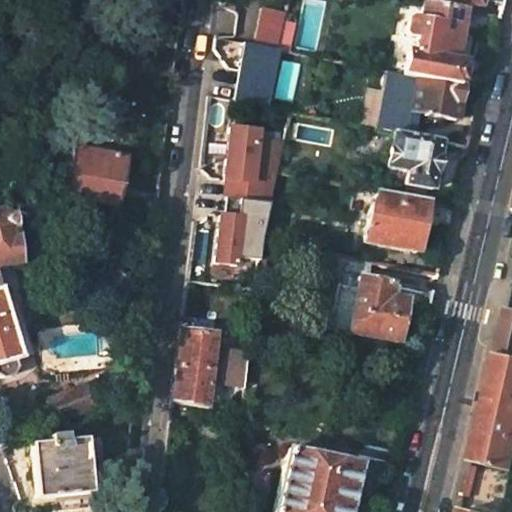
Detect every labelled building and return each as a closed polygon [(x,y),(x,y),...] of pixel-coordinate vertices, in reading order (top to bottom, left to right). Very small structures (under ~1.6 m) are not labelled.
[(429,0),(456,6),(479,11),(481,0),(429,0)] [(404,79),(416,82),(456,90),(460,69),(454,68),(460,33),(493,38),(498,21),(424,7),(420,26),(416,25),(409,28),(408,39),(410,43),(417,44),(413,61),(408,60),(404,79)] [(258,110),(271,53),(239,47),(226,104),(258,110)] [(455,125),(462,91),(456,90),(416,82),(409,116),(455,125)] [(267,207),(280,147),(255,144),(255,135),(228,131),(222,184),(239,186),(237,203),(267,207)] [(425,195),(436,145),(390,136),(382,174),(385,174),(382,187),(425,195)] [(69,142),(60,193),(95,199),(95,201),(113,204),(122,152),(69,142)] [(239,186),(222,184),(220,202),(237,203),(239,186)] [(451,212),(374,195),(370,213),(367,212),(360,247),(411,258),(418,226),(446,232),(451,212)] [(237,203),(220,202),(218,219),(234,222),(237,203)] [(267,207),(237,203),(234,222),(218,219),(212,267),(234,270),(235,263),(256,265),(260,241),(267,207)] [(1,204),(0,204),(0,261),(21,256),(17,234),(14,227),(12,209),(4,211),(1,204)] [(310,275),(338,281),(327,333),(392,345),(400,303),(392,302),(395,288),(364,282),(367,265),(313,253),(310,275)] [(0,292),(0,373),(1,374),(11,371),(16,364),(13,356),(19,354),(0,292)] [(511,461),(511,314),(507,314),(491,382),(472,467),(509,475),(511,461)] [(211,339),(179,334),(173,384),(171,405),(204,413),(208,373),(217,375),(219,361),(209,359),(211,339)] [(404,415),(411,386),(372,377),(365,406),(404,415)] [(55,425),(95,410),(85,385),(46,400),(55,425)] [(49,495),(69,493),(86,491),(82,436),(61,439),(61,434),(47,435),(47,440),(27,442),(32,497),(49,495)] [(345,511),(356,468),(284,452),(270,511),(345,511)] [(69,493),(49,495),(51,510),(71,507),(69,493)]
